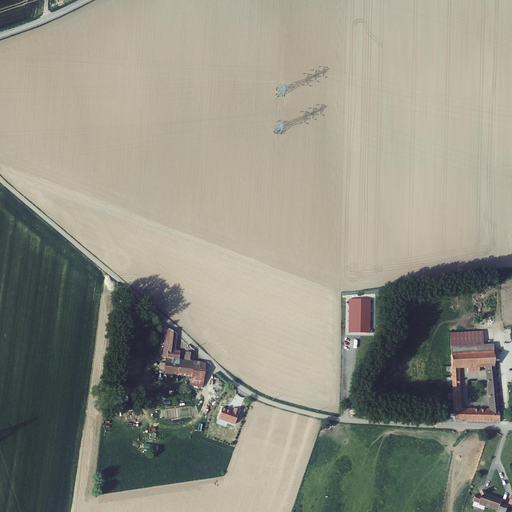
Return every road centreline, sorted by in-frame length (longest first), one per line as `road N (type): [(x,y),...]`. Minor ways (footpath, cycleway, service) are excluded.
road 1 (unclassified): [(0,178),(257,397),(350,420),(511,428)]
road 2 (unknown): [(502,466),(491,284)]
